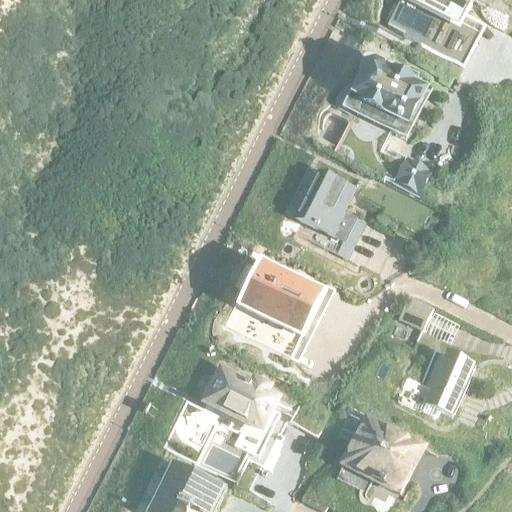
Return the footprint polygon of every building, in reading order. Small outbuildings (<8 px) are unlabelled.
[(400,0),(387,27),(445,57),(460,28),(461,29),(471,10),(470,10),(473,3),(484,8),(488,0),(400,0)] [(390,75),(384,72),(383,67),(375,63),(367,65),(363,73),(364,78),(357,92),(361,94),(364,102),(359,112),(390,128),(394,120),(407,127),(417,107),(416,107),(424,92),(410,85),(412,82),(392,72),(390,75)] [(511,116),(479,117),(481,208),(511,207),(511,116)] [(384,180),(418,198),(430,174),(396,156),(396,157),(384,180)] [(306,197),(294,221),(321,235),(316,245),(347,261),(363,228),(341,216),(354,192),(323,176),(311,199),(306,197)] [(393,235),(414,247),(428,223),(408,211),(393,235)] [(266,267),(240,318),(254,326),(247,340),(290,362),(324,296),(266,267)] [(398,322),(422,334),(433,313),(408,300),(398,322)] [(434,355),(419,386),(429,391),(428,392),(422,406),(451,419),(452,418),(467,383),(473,370),(446,357),(445,360),(434,355)] [(233,448),(258,460),(279,417),(270,413),(275,402),(263,396),(266,391),(253,385),(251,389),(221,375),(206,405),(225,414),(219,426),(239,436),(233,448)] [(317,440),(331,412),(309,401),(304,410),(298,407),(289,425),(317,440)] [(404,486),(405,480),(403,475),(399,471),(404,461),(414,466),(422,449),(366,421),(364,425),(362,424),(354,439),(356,440),(343,467),(379,486),(378,487),(383,489),(399,497),(404,486)] [(172,473),(152,511),(209,511),(218,495),(172,473)] [(299,503),(317,511),(321,511),(331,493),(310,482),(299,503)]
